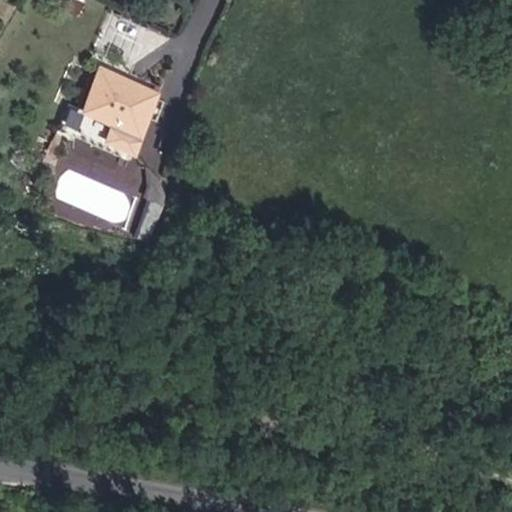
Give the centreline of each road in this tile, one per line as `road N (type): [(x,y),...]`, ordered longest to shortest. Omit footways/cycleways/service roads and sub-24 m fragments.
road 1 (track): [(0,395),(168,403),(304,425),(417,446),(511,479)]
road 2 (tertiary): [(0,462),(306,511)]
road 3 (residential): [(212,0),(141,156)]
